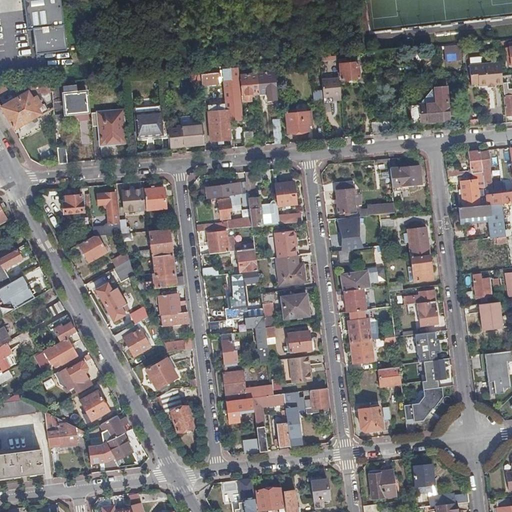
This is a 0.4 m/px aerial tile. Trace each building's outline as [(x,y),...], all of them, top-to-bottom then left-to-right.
[(35,55),(66,52),(61,0),(23,0),(27,30),(33,29),(35,55)] [(462,60),(460,45),(444,46),(446,62),(462,60)] [(376,54),(377,61),(391,60),(390,53),(384,53),(376,54)] [(502,84),(500,62),(469,65),(470,84),(478,84),(478,86),(488,85),(488,82),(492,82),(493,85),(502,84)] [(343,81),(362,80),(360,63),(341,65),(343,81)] [(244,121),(239,67),(223,68),(224,72),(227,106),(209,108),(212,142),(232,140),(230,122),(244,121)] [(203,87),(202,76),(201,71),(192,71),(194,87),(203,87)] [(219,81),(219,79),(221,78),(221,75),(218,75),(218,74),(202,76),(203,87),(219,85),(219,81)] [(277,101),(275,74),(258,75),(260,95),(269,94),(270,102),(277,101)] [(260,95),(258,75),(242,77),(244,103),(252,103),(252,96),(260,95)] [(323,82),(325,99),(334,98),(343,97),(341,81),(323,82)] [(54,116),(66,115),(64,87),(63,83),(51,84),(52,92),(54,116)] [(48,112),(44,105),(42,106),(37,97),(33,100),(30,94),(52,92),(51,84),(28,86),(29,92),(15,100),(11,102),(1,108),(14,131),(25,125),(33,120),(48,112)] [(89,120),(86,93),(77,94),(76,86),(64,87),(66,115),(75,114),(75,119),(80,118),(81,121),(89,120)] [(430,95),(433,123),(434,123),(451,121),(451,118),(458,117),(457,100),(449,101),(448,89),(436,89),(436,91),(434,91),(430,95)] [(423,124),(433,123),(430,95),(424,103),(424,106),(422,106),(423,124)] [(163,135),(161,113),(160,108),(136,110),(138,137),(163,135)] [(127,144),(124,111),(93,114),(94,128),(100,127),(102,146),(127,144)] [(169,129),(167,112),(161,113),(163,135),(169,135),(169,129)] [(307,132),(306,113),(287,115),(289,134),(307,132)] [(36,126),(33,120),(25,125),(28,130),(36,126)] [(283,144),(281,120),(273,121),(275,145),(283,144)] [(374,124),(375,136),(384,136),(382,123),(374,124)] [(205,144),(204,126),(182,128),(181,128),(183,146),(205,144)] [(183,146),(181,128),(169,129),(169,135),(170,147),(183,146)] [(254,147),(253,133),(245,133),(246,148),(254,147)] [(68,164),(66,148),(57,149),(59,165),(68,164)] [(481,155),(481,152),(471,153),(473,172),(483,171),(481,155)] [(486,193),(490,193),(490,190),(494,190),(489,154),(481,155),(483,171),(484,174),(486,193)] [(422,184),(420,167),(391,170),(393,187),(422,184)] [(279,217),(278,208),(278,204),(277,204),(276,202),(274,202),(272,202),(270,205),(260,206),(259,198),(256,198),(253,172),(246,173),(247,183),(248,194),(250,210),(253,227),(280,225),(279,217)] [(465,208),(488,207),(487,201),(480,202),(479,194),(486,193),(484,174),(479,175),(480,181),(462,183),(463,191),(465,208)] [(248,194),(247,183),(239,184),(229,185),(229,186),(210,188),(211,191),(208,191),(210,200),(231,196),(240,195),(248,194)] [(297,205),(294,183),(275,185),(278,204),(278,208),(286,206),(291,206),(297,205)] [(358,215),(355,187),(350,188),(349,184),(337,186),(341,214),(342,214),(343,217),(358,215)] [(167,209),(165,188),(145,190),(147,211),(167,209)] [(144,211),(142,190),(123,192),(125,212),(144,211)] [(503,205),(511,204),(511,194),(490,196),(490,193),(486,193),(487,201),(488,207),(503,205)] [(119,224),(116,194),(97,195),(99,206),(107,206),(109,224),(103,230),(93,230),(94,234),(97,236),(98,236),(111,235),(122,234),(120,223),(119,224)] [(242,205),(240,195),(231,196),(232,199),(220,201),(222,220),(231,219),(231,211),(233,211),(233,209),(232,206),(242,205)] [(84,212),(82,196),(80,196),(67,197),(66,197),(67,204),(63,204),(64,214),(71,213),(81,213),(84,212)] [(396,215),(395,205),(368,207),(368,211),(369,217),(372,217),(380,216),(396,215)] [(476,231),(477,241),(495,239),(506,238),(503,205),(488,207),(465,208),(460,209),(461,225),(490,223),(491,230),(476,231)] [(253,227),(250,210),(244,210),(245,220),(228,221),(228,224),(198,227),(198,233),(253,227)] [(303,223),(302,215),(287,217),(288,224),(303,223)] [(384,247),(382,235),(381,229),(380,221),(380,220),(380,216),(372,217),(375,240),(354,243),(355,250),(384,247)] [(394,228),(393,220),(380,221),(381,229),(394,228)] [(130,234),(129,228),(127,228),(126,221),(120,222),(120,223),(122,234),(130,234)] [(430,256),(426,229),(408,231),(412,259),(430,256)] [(174,256),(170,231),(151,232),(154,258),(174,256)] [(297,256),(296,247),(295,241),(296,238),(296,233),(293,231),(274,234),(278,259),(297,256)] [(237,251),(235,237),(227,238),(227,232),(209,234),(211,255),(237,251)] [(110,251),(104,241),(102,242),(98,236),(97,236),(81,245),(90,263),(110,251)] [(0,258),(17,249),(13,244),(0,251),(0,258)] [(258,271),(257,261),(255,249),(249,250),(238,251),(241,274),(258,271)] [(0,261),(5,270),(22,260),(17,250),(0,260),(0,261)] [(355,267),(353,251),(339,252),(341,269),(355,267)] [(130,261),(128,253),(114,261),(118,268),(130,261)] [(177,279),(174,256),(154,258),(156,275),(153,275),(154,282),(138,284),(139,288),(140,291),(185,286),(184,278),(177,279)] [(305,282),(303,266),(298,266),(297,256),(278,259),(277,259),(280,286),(305,282)] [(433,280),(430,256),(412,259),(415,283),(433,280)] [(135,276),(132,265),(130,261),(118,268),(114,270),(122,283),(135,276)] [(219,276),(218,268),(203,270),(204,278),(219,276)] [(245,294),(244,285),(259,283),(258,271),(241,274),(230,275),(233,296),(229,296),(231,309),(247,307),(246,294),(245,294)] [(370,289),(368,273),(342,276),(347,313),(366,311),(364,296),(367,296),(366,289),(370,289)] [(482,275),(474,276),(477,299),(493,297),(490,279),(483,280),(482,275)] [(8,285),(14,282),(10,276),(5,279),(8,285)] [(15,310),(35,298),(29,289),(27,285),(23,277),(14,282),(8,285),(0,289),(0,297),(1,299),(2,299),(4,303),(10,300),(15,310)] [(402,291),(401,283),(388,284),(389,286),(390,293),(402,291)] [(122,297),(118,289),(112,292),(108,285),(97,291),(106,306),(122,297)] [(436,302),(435,291),(419,293),(420,297),(404,299),(405,306),(417,304),(436,302)] [(276,293),(261,294),(262,303),(264,316),(264,317),(265,328),(274,327),(276,327),(273,303),(277,300),(276,293)] [(181,314),(178,295),(159,297),(162,316),(181,314)] [(309,313),(307,295),(282,298),(285,319),(298,317),(298,314),(309,313)] [(126,316),(122,308),(127,305),(122,297),(106,306),(115,322),(126,316)] [(64,310),(60,302),(47,309),(51,317),(64,310)] [(439,325),(436,302),(417,304),(421,327),(439,325)] [(264,316),(262,303),(255,304),(257,316),(264,316)] [(503,329),(500,303),(480,305),(483,331),(503,329)] [(395,338),(391,307),(387,308),(379,309),(380,316),(387,315),(391,338),(395,338)] [(137,325),(149,318),(147,311),(132,319),(136,325),(137,325)] [(189,324),(188,313),(181,314),(162,316),(163,327),(189,324)] [(77,332),(72,323),(62,328),(61,325),(70,320),(67,315),(49,325),(51,330),(54,329),(61,341),(77,332)] [(267,340),(265,328),(264,317),(246,319),(247,329),(256,328),(259,350),(256,350),(257,364),(270,362),(267,340)] [(372,341),(369,320),(348,322),(351,343),(372,341)] [(11,340),(1,323),(0,323),(0,346),(6,343),(11,340)] [(149,345),(146,339),(148,338),(146,335),(144,336),(140,330),(137,325),(136,325),(114,337),(117,343),(124,339),(135,357),(151,348),(149,345)] [(275,339),(274,327),(265,328),(267,340),(275,339)] [(312,351),(310,332),(288,334),(291,353),(312,351)] [(424,362),(440,360),(439,352),(440,352),(438,340),(437,340),(436,333),(415,335),(418,355),(419,355),(420,363),(424,362)] [(238,363),(236,351),(234,351),(232,334),(221,336),(222,343),(223,343),(226,368),(232,367),(232,364),(238,363)] [(77,356),(68,339),(51,348),(51,347),(43,351),(51,364),(53,363),(58,360),(61,365),(77,356)] [(375,362),(372,341),(351,343),(354,365),(375,362)] [(186,351),(184,342),(166,344),(169,353),(186,351)] [(13,355),(6,343),(0,346),(0,370),(1,372),(14,364),(10,357),(13,355)] [(505,389),(511,388),(507,362),(511,361),(511,353),(511,351),(481,355),(483,373),(487,372),(490,395),(505,394),(505,389)] [(312,382),(309,365),(308,357),(306,357),(290,360),(293,384),(312,382)] [(178,377),(167,359),(147,371),(157,389),(178,377)] [(429,416),(443,397),(442,388),(439,388),(438,381),(446,379),(443,360),(440,360),(424,362),(426,381),(423,382),(424,397),(418,404),(412,405),(404,406),(406,421),(414,420),(414,422),(423,421),(428,415),(429,416)] [(92,385),(87,375),(86,375),(85,372),(87,371),(88,368),(85,363),(82,362),(68,370),(67,368),(59,372),(59,371),(55,373),(58,378),(59,384),(66,388),(67,387),(73,396),(92,385)] [(399,368),(379,371),(381,388),(402,385),(399,368)] [(274,396),(273,385),(245,389),(243,372),(223,375),(226,396),(227,396),(227,402),(253,399),(274,396)] [(41,383),(43,390),(53,386),(50,379),(41,383)] [(329,408),(326,389),(311,391),(312,401),(305,402),(306,411),(309,414),(322,412),(321,409),(329,408)] [(109,411),(98,391),(81,401),(88,413),(83,416),(87,423),(109,411)] [(312,401),(311,391),(304,392),(305,402),(312,401)] [(300,448),(294,403),(300,402),(298,393),(284,395),(285,405),(286,412),(291,450),(300,448)] [(285,405),(284,395),(274,396),(253,399),(254,409),(260,454),(269,452),(263,408),(285,405)] [(254,409),(253,399),(227,402),(230,424),(240,423),(240,422),(243,422),(241,411),(254,409)] [(0,417),(36,413),(35,407),(21,400),(2,403),(0,403),(0,417)] [(194,427),(188,407),(179,409),(171,412),(177,432),(194,427)] [(388,407),(381,408),(382,420),(389,419),(388,407)] [(383,430),(380,408),(359,410),(362,429),(366,432),(383,430)] [(77,444),(75,428),(45,412),(50,447),(60,445),(61,447),(77,444)] [(291,450),(286,412),(282,412),(284,424),(278,425),(280,448),(284,448),(284,450),(291,450)] [(126,433),(116,417),(101,425),(109,440),(110,441),(124,434),(126,433)] [(134,451),(124,434),(110,441),(101,445),(106,454),(111,450),(118,461),(134,451)] [(0,477),(44,472),(41,450),(0,455),(0,477)] [(434,465),(415,467),(419,495),(436,492),(435,485),(437,485),(434,465)] [(379,473),(371,474),(374,497),(397,494),(393,470),(378,472),(379,473)] [(253,480),(240,481),(241,491),(246,490),(249,493),(249,495),(255,495),(253,480)] [(328,480),(312,482),(314,502),(331,500),(328,480)] [(276,510),(283,509),(281,490),(258,493),(260,511),(273,510),(276,510)] [(298,511),(296,492),(284,493),(286,511),(298,511)] [(430,497),(431,507),(437,506),(458,504),(470,502),(469,494),(456,496),(456,494),(430,497)] [(257,511),(256,498),(245,500),(246,511),(257,511)] [(498,504),(499,511),(511,511),(511,506),(511,502),(498,504)] [(143,511),(140,503),(131,506),(132,508),(133,511),(143,511)]
